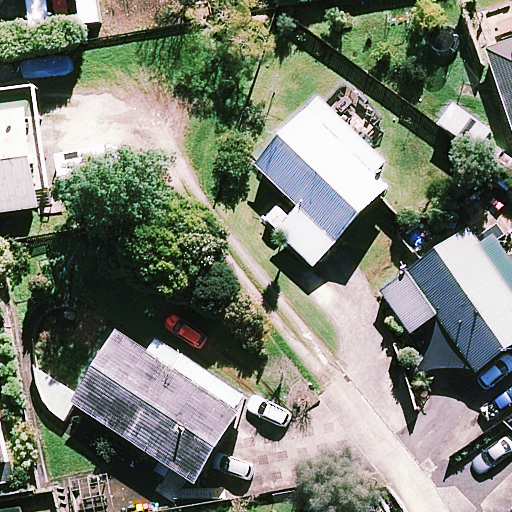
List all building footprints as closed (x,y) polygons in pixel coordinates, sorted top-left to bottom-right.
[(511,41),(487,50),(511,123),(511,41)] [(0,215),(46,210),(32,90),(0,93),(0,215)] [(386,166),(320,102),(256,167),(300,210),(290,220),(278,209),(266,221),(313,266),(389,189),(376,176),(386,166)] [(511,263),(496,239),(483,248),(471,231),(381,293),(410,335),(437,316),(476,373),(511,348),(511,263)] [(234,410),(116,332),(75,393),(48,375),(33,397),(64,418),(73,404),(194,485),(248,403),(241,399),(234,410)]
